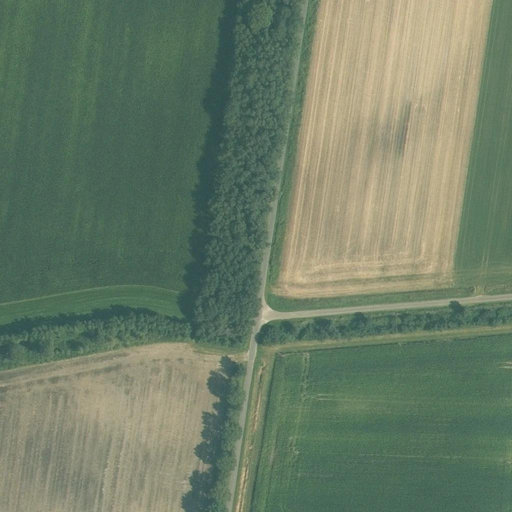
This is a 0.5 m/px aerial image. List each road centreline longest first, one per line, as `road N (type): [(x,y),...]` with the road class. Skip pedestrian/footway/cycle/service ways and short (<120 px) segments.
road 1 (unclassified): [(304,0),(257,316)]
road 2 (unclassified): [(511,296),(257,316)]
road 3 (unclassified): [(257,316),(228,511)]
